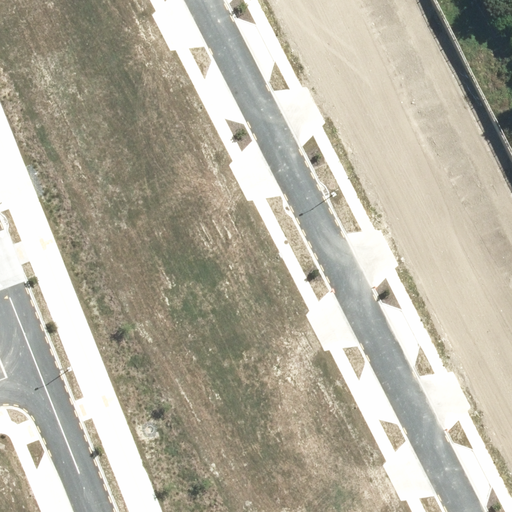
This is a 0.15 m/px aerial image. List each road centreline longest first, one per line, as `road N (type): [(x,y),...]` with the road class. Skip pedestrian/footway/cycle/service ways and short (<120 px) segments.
road 1 (residential): [(464,511),(203,0)]
road 2 (residential): [(94,511),(36,365)]
